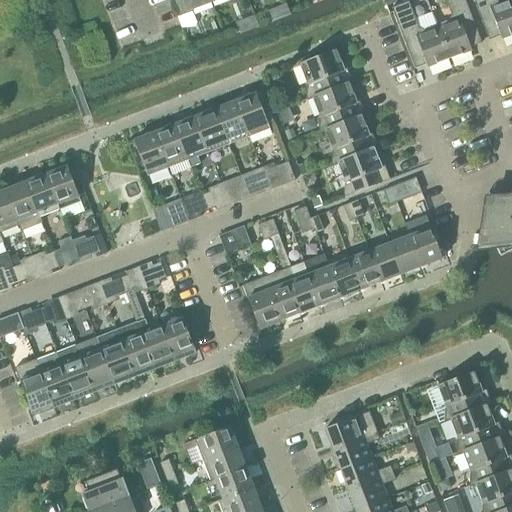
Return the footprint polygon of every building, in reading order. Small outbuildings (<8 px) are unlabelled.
[(191,7),(208,0),(172,0),(179,17),(192,12),(191,7)] [(437,27),(450,59),(472,51),(470,48),(482,43),(465,0),(445,0),(452,16),(449,22),(437,27)] [(473,0),(489,40),(500,36),(502,39),(511,35),(511,2),(511,0),(473,0)] [(450,59),(437,27),(436,27),(431,13),(416,19),(409,1),(392,8),(415,69),(426,65),(428,68),(450,59)] [(313,97),(348,84),(351,83),(346,71),(343,72),(335,51),(301,65),(309,85),(308,99),(313,97)] [(326,130),(360,117),(364,115),(359,103),(356,105),(348,84),(313,97),(322,118),(321,132),(326,130)] [(256,94),(235,102),(249,137),(270,129),(268,124),(269,124),(269,123),(267,123),(257,95),(258,95),(257,93),(256,94)] [(235,102),(215,110),(229,145),(249,137),(235,102)] [(215,110),(195,117),(209,152),(229,145),(215,110)] [(195,117),(175,125),(188,160),(191,167),(200,164),(197,157),(209,152),(195,117)] [(338,162),(373,149),(376,148),(371,136),(368,137),(360,117),(326,130),(334,150),(333,164),(338,162)] [(175,125),(155,133),(168,168),(188,160),(175,125)] [(134,141),(133,142),(133,143),(134,142),(145,170),(144,171),(144,172),(146,171),(147,176),(168,168),(155,133),(134,141)] [(373,149),(338,162),(347,183),(346,197),(390,181),(384,168),(380,169),(373,149)] [(283,164),(275,167),(282,186),(296,181),(288,162),(283,164)] [(46,175),(60,210),(81,202),(79,197),(80,197),(80,195),(78,196),(68,168),(69,168),(68,166),(46,175)] [(249,174),(241,177),(249,198),(257,196),(249,174)] [(40,217),(60,210),(46,175),(26,183),(40,217)] [(241,177),(221,185),(229,206),(249,198),(241,177)] [(391,188),(397,203),(417,195),(411,180),(391,188)] [(42,223),(40,217),(26,183),(6,190),(19,225),(21,231),(42,223)] [(209,193),(202,195),(208,210),(215,208),(216,211),(229,206),(221,185),(208,190),(209,193)] [(389,206),(397,203),(391,188),(383,191),(389,206)] [(0,232),(19,225),(6,190),(0,192),(0,232)] [(193,195),(180,200),(189,222),(202,217),(200,213),(208,210),(202,195),(195,198),(194,198),(193,195)] [(169,208),(161,211),(169,229),(189,222),(180,200),(168,205),(169,208)] [(351,203),(356,218),(364,215),(358,201),(351,203)] [(479,248),(479,249),(480,249),(496,247),(501,257),(511,251),(511,202),(510,204),(486,204),(486,206),(479,248)] [(349,221),(356,218),(351,203),(343,206),(349,221)] [(306,207),(295,211),(300,226),(304,235),(315,230),(312,222),(310,219),(306,207)] [(310,219),(312,222),(316,234),(324,231),(318,216),(310,219)] [(427,216),(406,225),(410,236),(421,267),(442,259),(443,258),(443,257),(442,257),(431,229),(432,229),(432,228),(427,216)] [(266,223),(271,238),(278,235),(279,235),(273,220),(266,223)] [(264,240),(271,238),(266,223),(258,225),(264,240)] [(236,230),(243,248),(251,245),(244,227),(236,230)] [(410,236),(390,244),(401,274),(421,267),(410,236)] [(66,265),(79,260),(70,237),(58,242),(66,265)] [(92,255),(99,252),(93,237),(86,240),(92,255)] [(390,244),(369,252),(381,282),(401,274),(390,244)] [(51,270),(59,267),(53,252),(46,255),(51,270)] [(350,259),(349,260),(361,290),(364,289),(381,282),(369,252),(350,259)] [(327,262),(327,263),(328,267),(328,268),(329,267),(341,298),(361,290),(349,260),(350,259),(348,254),(347,255),(328,263),(328,262),(327,262)] [(324,256),(304,264),(309,275),(321,305),(341,298),(329,267),(328,268),(328,267),(327,263),(324,256)] [(160,263),(153,266),(158,281),(166,278),(171,276),(164,258),(164,257),(159,259),(159,260),(160,263)] [(285,270),(284,270),(291,289),(300,313),(321,305),(309,275),(304,264),(304,263),(291,268),(285,271),(285,270)] [(13,268),(19,283),(26,280),(20,265),(13,268)] [(11,286),(19,283),(13,268),(5,271),(11,286)] [(264,278),(268,289),(280,321),(300,313),(291,289),(284,270),(283,271),(284,271),(265,278),(264,278)] [(127,276),(120,278),(126,293),(137,323),(155,369),(175,361),(162,327),(149,332),(133,290),(132,289),(127,276)] [(120,278),(112,281),(115,289),(118,296),(126,293),(120,278)] [(244,286),(243,286),(244,289),(248,299),(247,299),(247,300),(248,300),(259,328),(258,328),(258,329),(259,329),(280,321),(268,289),(264,278),(263,278),(263,279),(244,286)] [(80,294),(85,309),(93,306),(87,291),(80,294)] [(78,312),(85,309),(80,294),(72,297),(78,312)] [(39,310),(45,325),(53,322),(47,307),(39,310)] [(38,327),(45,325),(39,310),(32,313),(38,327)] [(17,314),(0,320),(0,338),(23,329),(17,314)] [(184,318),(162,327),(175,361),(196,353),(194,349),(195,348),(195,347),(194,348),(183,320),(184,319),(184,318)] [(137,323),(117,331),(135,377),(155,369),(137,323)] [(117,331),(97,339),(101,350),(115,385),(135,377),(117,331)] [(97,339),(76,345),(81,358),(94,392),(115,385),(101,350),(97,339)] [(56,353),(61,365),(74,400),(94,392),(81,358),(76,345),(56,353)] [(56,353),(37,360),(41,373),(54,408),(74,400),(61,365),(56,353)] [(16,368),(15,368),(20,381),(19,382),(19,383),(20,382),(31,410),(30,411),(30,412),(32,411),(33,416),(54,408),(41,373),(37,360),(16,368)] [(451,420),(487,406),(490,405),(485,391),(482,392),(474,372),(438,386),(446,407),(445,420),(446,422),(451,420)] [(463,452),(499,438),(503,437),(498,423),(494,425),(487,406),(451,420),(458,439),(458,453),(458,454),(463,452)] [(333,450),(377,433),(369,412),(325,429),(333,450)] [(230,427),(195,440),(203,461),(238,448),(230,427)] [(340,470),(371,457),(366,445),(380,440),(377,433),(333,450),(340,470)] [(476,485),(511,471),(511,470),(511,461),(510,456),(506,457),(499,438),(463,452),(471,472),(470,485),(471,487),(476,485)] [(238,448),(203,461),(211,481),(211,482),(215,480),(245,468),(238,448)] [(438,461),(433,450),(426,453),(430,464),(438,461)] [(349,492),(393,473),(390,467),(377,472),(371,457),(340,470),(349,492)] [(165,476),(174,472),(169,460),(160,463),(165,476)] [(245,468),(215,480),(223,499),(223,500),(253,488),(245,468)] [(87,511),(89,511),(130,497),(123,478),(122,479),(121,479),(117,470),(85,482),(90,496),(83,499),(87,511)] [(500,511),(511,507),(511,471),(476,485),(483,505),(482,511),(500,511)] [(174,472),(165,476),(170,488),(178,485),(174,472)] [(356,510),(387,498),(382,485),(395,480),(393,473),(349,492),(356,510)] [(223,499),(218,501),(222,511),(251,511),(261,508),(253,488),(223,500),(223,499)] [(130,497),(89,511),(142,511),(136,495),(130,497)] [(356,511),(407,511),(406,507),(393,511),(392,511),(387,498),(356,510),(356,511)] [(179,511),(188,511),(184,500),(176,504),(179,511)] [(439,511),(436,502),(425,507),(426,511),(439,511)]
